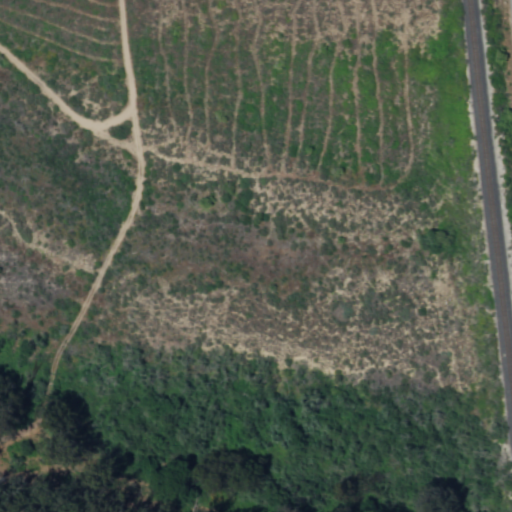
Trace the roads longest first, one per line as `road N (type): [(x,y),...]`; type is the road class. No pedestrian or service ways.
road 1 (track): [(77,331),(139,199),(121,0)]
road 2 (track): [(135,115),(87,125),(0,48)]
